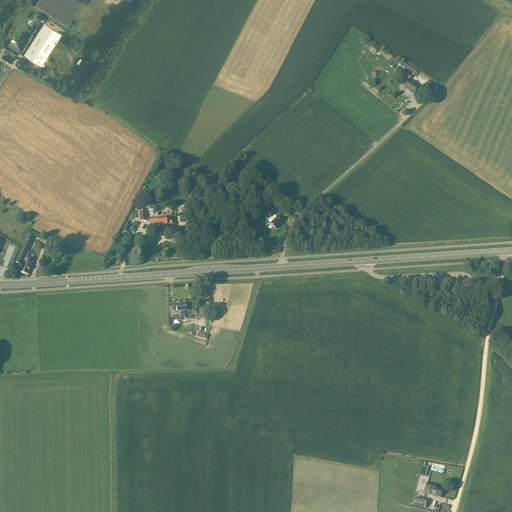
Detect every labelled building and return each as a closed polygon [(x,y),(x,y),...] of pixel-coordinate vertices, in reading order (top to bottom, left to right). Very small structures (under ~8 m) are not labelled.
[(38,0),(35,5),(67,25),(83,0),(38,0)] [(34,12),(30,18),(34,21),(39,15),(34,12)] [(41,65),(61,34),(44,23),(24,54),(41,65)] [(20,47),(10,41),(6,48),(16,54),(20,47)] [(369,49),(375,54),(378,50),(372,45),(369,49)] [(402,62),(394,75),(397,78),(399,75),(408,81),(412,76),(415,71),(402,62)] [(414,95),(419,87),(409,80),(404,89),(414,95)] [(430,81),(422,90),(427,93),(434,84),(430,81)] [(270,191),(265,186),(258,194),(262,198),(270,191)] [(274,207),(267,214),(271,218),(268,221),(271,224),(275,229),(282,223),(277,218),(274,215),(278,212),(274,207)] [(146,211),(138,212),(139,222),(147,222),(146,211)] [(157,218),(149,218),(150,224),(157,223),(157,226),(167,225),(172,225),(172,214),(165,214),(166,218),(157,219),(157,218)] [(21,250),(15,263),(22,265),(20,272),(28,275),(33,262),(27,259),(29,253),(28,252),(28,251),(31,245),(33,241),(26,238),(21,250)] [(187,319),(186,311),(186,304),(177,305),(178,315),(173,316),(174,321),(182,321),(182,319),(187,319)] [(425,490),(430,491),(429,494),(441,497),(443,490),(436,489),(437,485),(427,483),(425,490)] [(428,501),(415,497),(413,506),(425,509),(428,501)]
